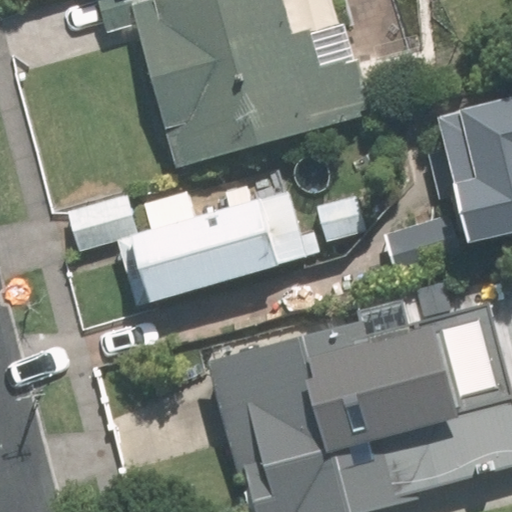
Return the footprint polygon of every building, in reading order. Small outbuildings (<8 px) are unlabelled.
[(185,165),(369,115),(368,109),(380,106),(366,55),(354,58),(353,55),(330,61),(320,25),(300,30),(292,0),(104,0),(113,30),(146,21),(185,165)] [(511,230),(511,95),(455,110),(487,236),(511,230)] [(122,237),(142,305),(315,254),(295,186),(258,198),(253,183),(230,190),(234,205),(201,214),(193,189),(149,202),(156,227),(122,237)] [(144,186),(71,207),(83,245),(155,224),(144,186)] [(362,192),(323,203),(334,240),(373,228),(362,192)] [(454,212),(387,231),(400,275),(467,255),(454,212)] [(366,303),(201,346),(244,511),(421,511),(488,495),(438,303),(371,320),(366,303)]
